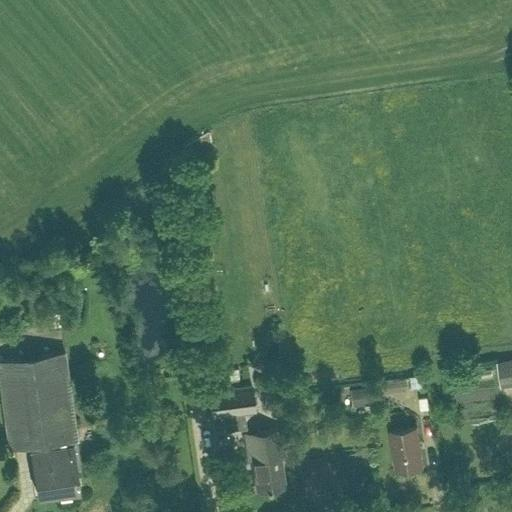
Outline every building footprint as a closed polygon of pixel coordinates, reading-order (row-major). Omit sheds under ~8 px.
[(75,469),(80,469),(75,437),(76,437),(63,350),(0,358),(0,387),(9,446),(32,443),(33,449),(30,450),(36,495),(78,489),(75,469)] [(511,359),(497,362),(500,386),(511,384),(511,359)] [(385,379),(387,389),(411,386),(410,375),(385,379)] [(212,417),(256,410),(252,384),(208,390),(212,417)] [(395,468),(423,464),(417,424),(389,429),(395,468)] [(283,485),(279,454),(283,454),(279,427),(244,432),(247,459),(252,458),(256,489),(283,485)]
